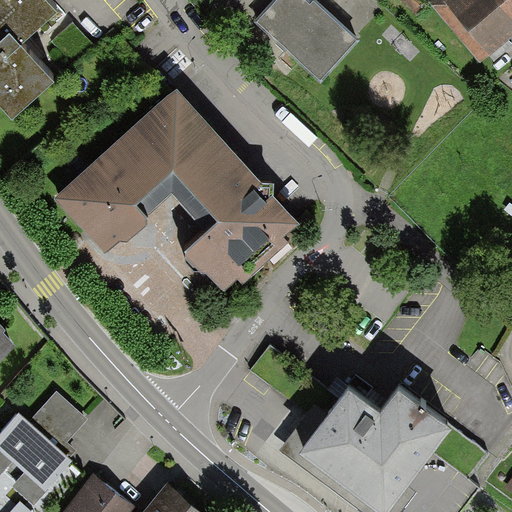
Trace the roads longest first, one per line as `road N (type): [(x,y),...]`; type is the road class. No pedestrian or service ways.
road 1 (residential): [(165,0),(210,60),(362,201),(166,419)]
road 2 (tertiary): [(0,222),(64,309),(166,419)]
road 3 (tertiary): [(166,419),(270,511)]
